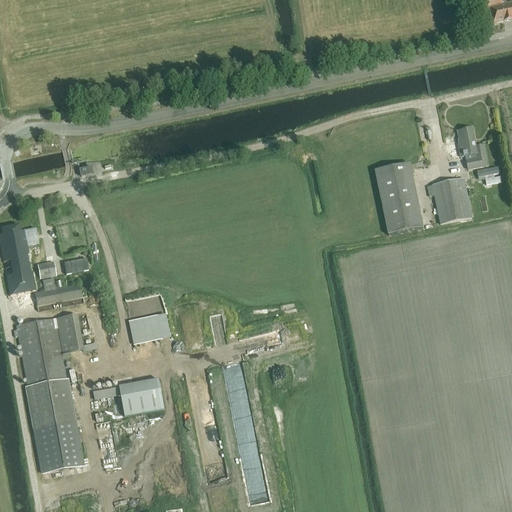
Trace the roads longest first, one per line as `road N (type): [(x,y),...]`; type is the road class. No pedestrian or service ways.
road 1 (tertiary): [(6,149),(31,129),(109,126),(511,40)]
road 2 (track): [(430,99),(96,179)]
